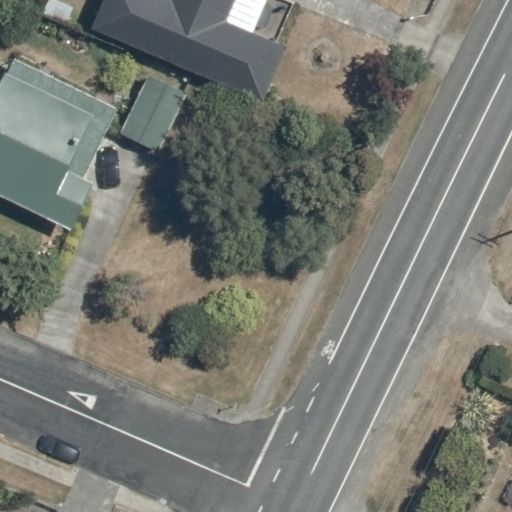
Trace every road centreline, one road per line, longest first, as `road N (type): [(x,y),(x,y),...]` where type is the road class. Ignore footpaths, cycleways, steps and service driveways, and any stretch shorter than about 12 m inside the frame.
road 1 (secondary): [(293,511),(511,59)]
road 2 (residential): [(0,381),(293,511)]
